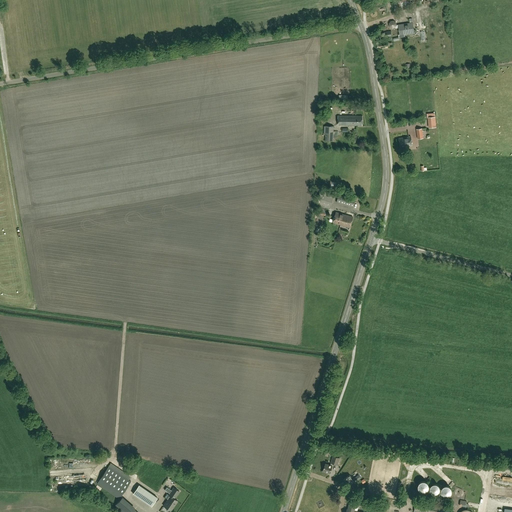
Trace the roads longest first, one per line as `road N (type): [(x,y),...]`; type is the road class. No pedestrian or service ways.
road 1 (unclassified): [(0,83),(360,24)]
road 2 (tertiary): [(371,238),(283,511)]
road 3 (tertiary): [(360,24),(386,163),(371,238)]
road 4 (unclassified): [(511,275),(371,238)]
road 5 (track): [(112,460),(125,320)]
